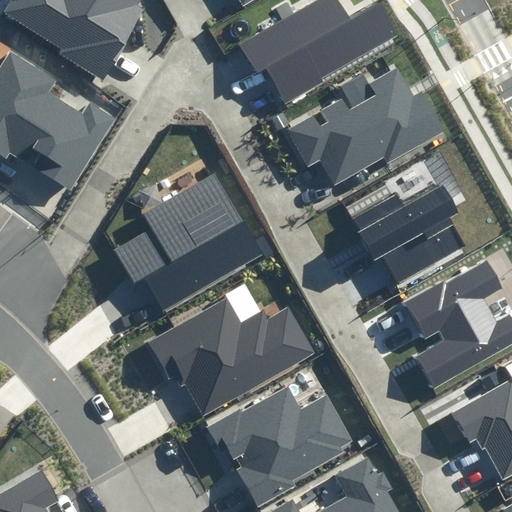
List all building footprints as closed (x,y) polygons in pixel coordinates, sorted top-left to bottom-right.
[(7,0),(0,13),(0,14),(104,75),(144,6),(137,2),(138,0),(7,0)] [(349,21),(336,0),(320,0),(240,46),(257,75),(264,72),(284,107),(324,83),(321,79),(394,36),(376,5),(349,21)] [(0,62),(0,157),(4,160),(10,151),(71,190),(118,117),(93,101),(85,113),(48,90),(55,79),(8,50),(0,62)] [(415,97),(397,67),(371,83),(377,93),(350,109),(344,99),(322,112),(327,121),(322,124),(317,115),(287,132),(308,168),(321,160),(336,186),(384,158),(388,165),(444,132),(421,93),(415,97)] [(149,229),(114,249),(134,284),(142,279),(151,295),(160,310),(261,253),(216,172),(141,215),(149,229)] [(403,201),(398,192),(351,218),(374,259),(380,256),(395,282),(464,244),(450,218),(455,214),(437,182),(403,201)] [(506,290),(488,258),(405,304),(424,339),(441,330),(447,340),(415,357),(433,389),(511,345),(511,316),(499,324),(486,301),(506,290)] [(227,295),(143,342),(171,391),(182,385),(190,400),(200,417),(311,354),(286,310),(266,321),(261,312),(243,323),(227,295)] [(314,348),(315,349),(316,350),(317,350),(319,350),(321,350),(322,349),(323,348),(323,346),(323,344),(322,343),(321,342),(320,341),(318,341),(317,341),(315,342),(314,343),(314,344),(314,346),(314,348)] [(511,384),(511,382),(455,414),(474,448),(482,444),(504,481),(511,476),(511,384)] [(245,488),(255,507),(347,454),(343,448),(359,439),(332,394),(301,412),(285,384),(207,429),(219,450),(229,444),(241,465),(234,469),(245,488)] [(401,511),(370,457),(336,476),(347,496),(319,511),(296,511),(291,502),(273,511),(401,511)] [(62,497),(44,465),(0,490),(0,511),(51,511),(48,506),(62,497)]
